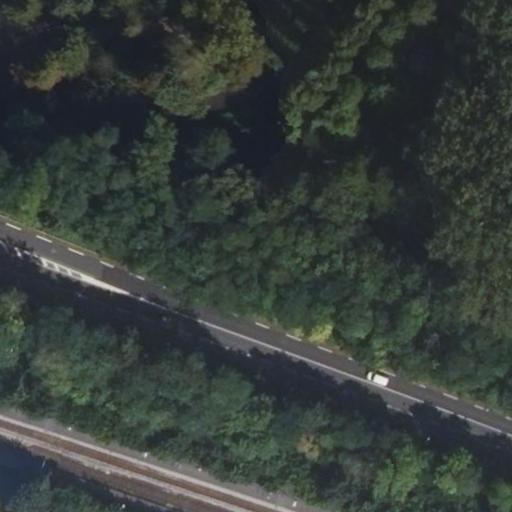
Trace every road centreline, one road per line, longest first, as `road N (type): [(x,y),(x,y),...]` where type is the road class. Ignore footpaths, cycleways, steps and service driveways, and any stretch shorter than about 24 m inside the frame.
road 1 (secondary): [(511,437),(157,306)]
road 2 (secondary): [(157,306),(0,236)]
road 3 (secondary): [(0,257),(157,306)]
